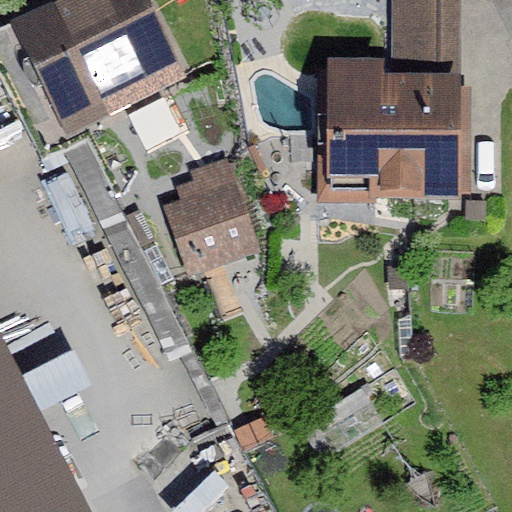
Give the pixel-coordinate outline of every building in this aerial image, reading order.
[(139,0),(83,0),(21,31),(62,112),(169,58),(139,0)] [(398,0),(398,89),(456,90),(456,0),(398,0)] [(380,72),(332,72),(332,195),(456,196),(456,90),(398,89),(380,89),(380,72)] [(257,250),(235,188),(202,200),(196,185),(178,191),(184,206),(173,210),(195,272),(257,250)] [(46,424),(92,402),(75,365),(29,387),(46,424)] [(54,511),(0,404),(0,511),(54,511)]
